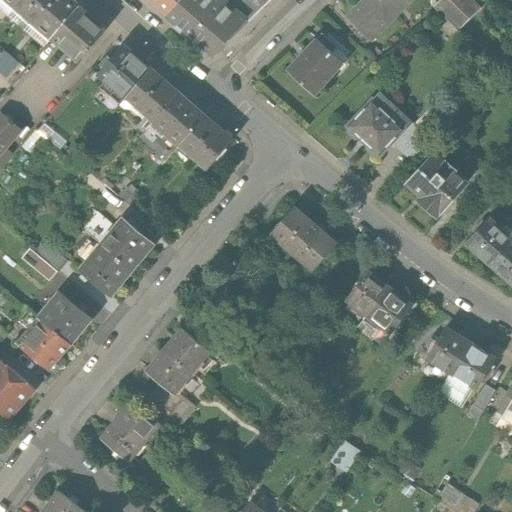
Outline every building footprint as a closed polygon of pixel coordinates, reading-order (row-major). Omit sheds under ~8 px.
[(37,0),(7,0),(25,15),(37,0)] [(70,0),(37,0),(25,15),(51,38),(78,7),(70,0)] [(152,0),(169,14),(180,0),(152,0)] [(221,0),(218,4),(213,0),(180,0),(169,14),(216,53),(247,22),(224,0),(221,0)] [(224,0),(247,22),(248,24),(271,0),(224,0)] [(357,0),(345,12),(370,37),(408,0),(357,0)] [(470,0),(443,0),(435,8),(458,31),(480,9),(470,0)] [(106,31),(78,7),(51,38),(79,62),(106,31)] [(320,31),(314,38),(329,52),(335,46),(320,31)] [(329,52),(314,38),(285,68),(312,92),(340,62),(329,52)] [(101,74),(128,97),(152,68),(125,45),(101,74)] [(179,91),(152,68),(128,97),(155,119),(179,91)] [(152,122),(180,145),(206,114),(179,91),(155,119),(152,122)] [(379,91),(347,124),(376,152),(388,140),(408,119),(379,91)] [(432,104),(413,124),(408,119),(388,140),(405,155),(444,115),(432,104)] [(0,114),(0,156),(8,148),(25,128),(4,110),(0,114)] [(234,138),(206,114),(180,145),(207,169),(234,138)] [(0,170),(15,154),(8,148),(0,156),(0,170)] [(433,149),(404,180),(419,195),(416,197),(434,214),(466,180),(433,149)] [(271,234),(292,252),(315,226),(294,208),(271,234)] [(126,218),(105,243),(136,270),(157,244),(126,218)] [(466,243),(490,265),(511,241),(511,239),(489,218),(466,243)] [(335,244),(315,226),(292,252),(313,270),(335,244)] [(45,241),(36,252),(71,279),(79,268),(45,241)] [(511,241),(490,265),(511,286),(511,241)] [(115,295),(136,270),(105,243),(83,269),(115,295)] [(345,301),(366,317),(389,288),(367,272),(345,301)] [(410,305),(389,288),(366,317),(388,334),(410,305)] [(39,317),(44,321),(71,344),(92,320),(60,292),(39,317)] [(50,370),(71,344),(44,321),(23,347),(50,370)] [(191,338),(209,353),(216,359),(227,346),(202,325),(191,338)] [(425,358),(448,372),(467,340),(444,326),(425,358)] [(180,329),(163,349),(192,373),(209,353),(191,338),(180,329)] [(242,350),(248,344),(232,330),(226,336),(242,350)] [(493,356),(467,340),(448,372),(475,388),(493,356)] [(175,393),(192,373),(163,349),(146,369),(160,381),(175,393)] [(0,411),(8,418),(34,388),(0,359),(0,411)] [(496,391),(511,400),(511,398),(511,380),(505,392),(498,387),(496,391)] [(149,394),(160,403),(179,419),(183,423),(194,409),(175,393),(160,381),(149,394)] [(478,421),(493,390),(480,384),(465,415),(478,421)] [(131,399),(115,418),(144,441),(159,423),(150,415),(131,399)] [(169,431),(179,419),(160,403),(150,415),(159,423),(169,431)] [(511,409),(507,406),(500,418),(511,425),(511,409)] [(128,460),(144,441),(115,418),(100,436),(128,460)] [(318,442),(324,433),(316,427),(310,435),(318,442)] [(357,453),(342,443),(330,462),(345,472),(357,453)] [(349,482),(343,478),(339,483),(345,487),(349,482)] [(434,502),(449,511),(475,511),(479,506),(446,484),(434,502)] [(80,511),(54,492),(38,511),(80,511)] [(483,501),(479,506),(475,511),(493,511),(495,509),(483,501)] [(243,511),(262,511),(251,503),(243,511)]
